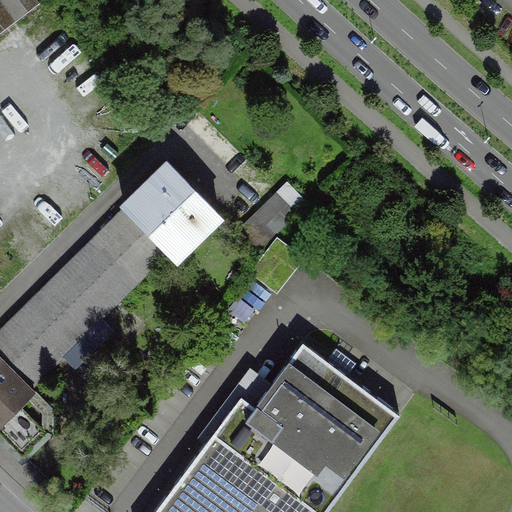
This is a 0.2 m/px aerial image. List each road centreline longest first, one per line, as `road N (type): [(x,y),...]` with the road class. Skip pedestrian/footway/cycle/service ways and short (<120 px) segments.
road 1 (primary): [(301,0),(511,189)]
road 2 (primary): [(511,122),(373,0)]
